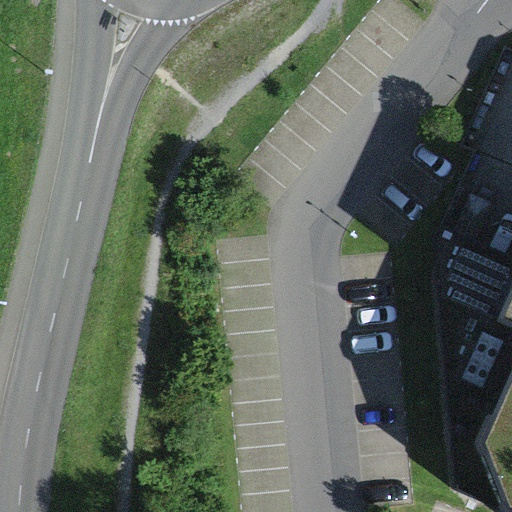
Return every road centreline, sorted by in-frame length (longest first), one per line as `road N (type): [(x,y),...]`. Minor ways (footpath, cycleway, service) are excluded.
road 1 (residential): [(135,0),(32,426),(22,511)]
road 2 (motorway): [(311,511),(265,99),(262,0)]
road 3 (motorway): [(116,0),(161,511)]
